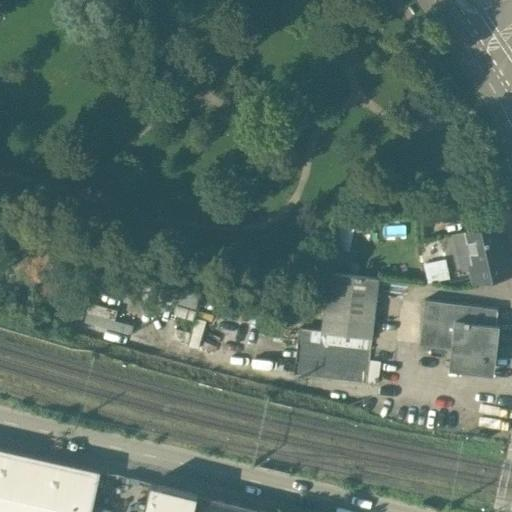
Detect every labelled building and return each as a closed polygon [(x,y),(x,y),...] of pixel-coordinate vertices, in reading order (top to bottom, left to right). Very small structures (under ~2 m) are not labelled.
[(493,225),(453,234),(460,265),(469,263),(474,283),(511,274),(505,244),(498,246),(493,225)] [(378,279),(329,273),(321,333),(299,330),(293,375),(364,384),(378,279)] [(496,308),(424,300),(419,343),(452,348),(449,366),(490,366),(496,308)] [(90,511),(100,470),(0,447),(0,511),(90,511)] [(141,511),(193,511),(198,494),(149,482),(141,511)] [(270,511),(198,494),(193,511),(270,511)]
